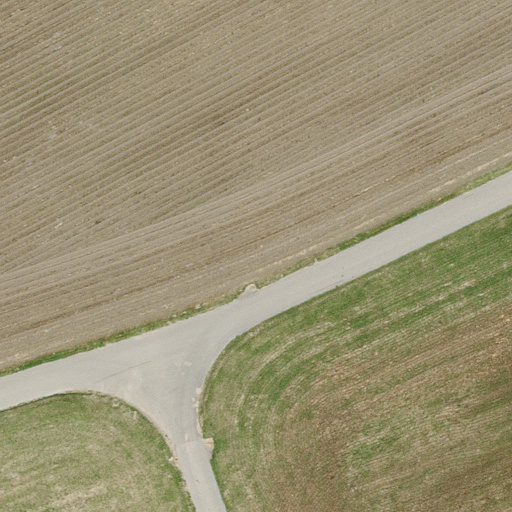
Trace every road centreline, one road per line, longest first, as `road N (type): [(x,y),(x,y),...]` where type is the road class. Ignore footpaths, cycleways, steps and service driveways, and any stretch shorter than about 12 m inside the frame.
road 1 (unclassified): [(511,205),(151,356),(0,404)]
road 2 (track): [(209,511),(151,356)]
